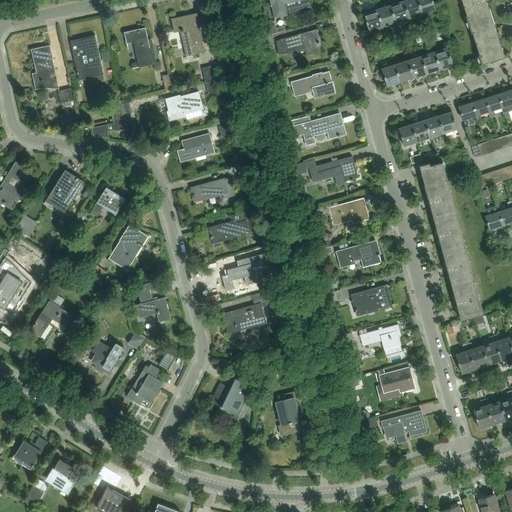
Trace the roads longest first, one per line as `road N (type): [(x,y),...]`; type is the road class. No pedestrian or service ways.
road 1 (residential): [(151,465),(202,351),(162,184),(134,153),(21,136),(0,65)]
road 2 (residential): [(468,462),(372,116)]
road 3 (tertiary): [(151,465),(236,492),(291,498),(379,489),(468,462)]
road 4 (tertiary): [(0,371),(151,465)]
road 5 (residential): [(372,116),(511,70)]
road 6 (residential): [(372,116),(341,0)]
